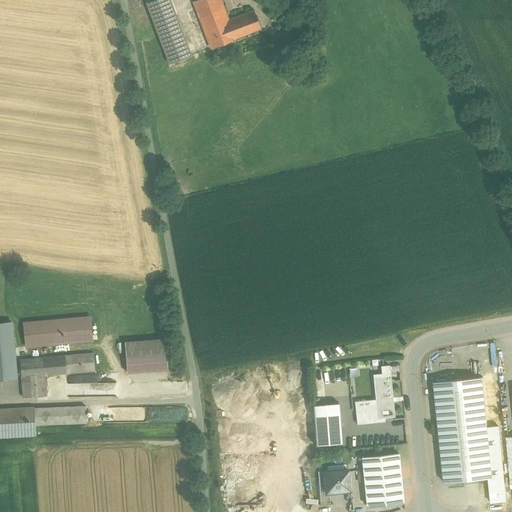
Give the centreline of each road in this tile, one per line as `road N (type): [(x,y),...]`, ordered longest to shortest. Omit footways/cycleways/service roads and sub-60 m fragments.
road 1 (unclassified): [(206,511),(197,398),(124,0)]
road 2 (residential): [(425,511),(416,357),(427,345),(511,328)]
